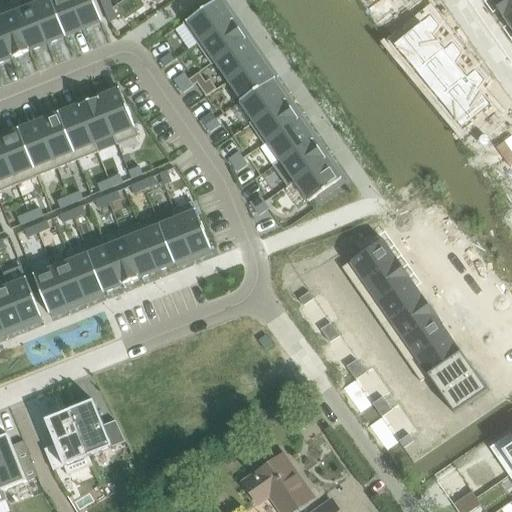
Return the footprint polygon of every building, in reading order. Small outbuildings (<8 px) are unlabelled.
[(13,4),(12,5),(30,52),(48,44),(30,0),(29,0),(30,2),(14,9),(13,4)] [(50,0),(30,0),(48,44),(65,37),(65,38),(66,38),(50,0)] [(71,0),(50,0),(66,38),(67,37),(66,37),(84,30),(71,0)] [(93,0),(71,0),(84,30),(101,23),(102,23),(103,23),(93,0)] [(109,0),(102,0),(101,1),(105,12),(114,9),(109,0)] [(219,0),(184,25),(198,45),(233,21),(220,2),(220,1),(219,0)] [(511,0),(492,0),(504,18),(511,12),(511,0)] [(12,5),(0,9),(0,27),(12,59),(30,52),(12,5)] [(114,9),(105,12),(110,24),(118,20),(114,9)] [(430,16),(393,47),(415,74),(444,50),(438,42),(433,36),(440,27),(430,16)] [(233,21),(198,45),(212,65),(247,41),(233,21)] [(0,63),(12,59),(0,27),(0,63)] [(247,41),(212,65),(212,66),(216,63),(229,82),(261,60),(247,41)] [(444,50),(415,74),(437,101),(467,77),(460,69),(456,63),(462,54),(453,43),(444,50)] [(171,54),(160,62),(165,68),(175,61),(171,54)] [(261,60),(229,82),(242,101),(240,102),(241,103),(274,80),(261,60)] [(467,77),(437,101),(461,130),(490,106),(482,96),(478,90),(484,81),(475,70),(467,77)] [(185,74),(174,81),(179,88),(189,81),(185,74)] [(274,80),(241,103),(254,122),(250,125),(251,126),(286,101),(273,83),(273,82),(275,81),(275,80),(274,80)] [(189,81),(179,88),(183,95),(194,87),(189,81)] [(119,91),(99,99),(118,146),(139,137),(121,90),(119,90),(119,91)] [(99,99),(79,107),(98,154),(99,153),(96,144),(114,137),(117,146),(118,146),(99,99)] [(286,101),(251,126),(264,145),(300,121),(286,101)] [(79,107),(59,115),(71,143),(76,158),(78,162),(98,154),(79,107)] [(212,113),(201,121),(206,128),(217,120),(212,113)] [(59,115),(39,123),(56,166),(58,170),(78,162),(76,158),(71,143),(59,115)] [(217,120),(206,128),(211,134),(222,127),(217,120)] [(300,121),(264,145),(265,146),(269,144),(281,161),(273,167),(274,168),(313,141),(300,121)] [(39,123),(20,131),(38,178),(58,170),(56,166),(39,123)] [(18,131),(0,138),(0,141),(18,186),(38,178),(20,131),(19,131),(18,131)] [(0,192),(18,186),(0,141),(0,192)] [(313,141),(274,168),(288,188),(327,160),(313,141)] [(239,153),(229,160),(233,167),(244,160),(239,153)] [(244,160),(233,167),(238,174),(249,166),(244,160)] [(327,160),(288,188),(288,189),(296,183),(309,202),(310,203),(319,197),(342,181),(341,180),(327,160)] [(140,167),(129,172),(132,180),(143,176),(140,167)] [(172,183),(168,172),(167,172),(160,175),(165,186),(172,183)] [(120,176),(109,180),(112,189),(124,184),(120,176)] [(154,177),(142,182),(146,191),(157,186),(154,177)] [(109,180),(97,185),(101,193),(112,189),(109,180)] [(142,182),(131,187),(134,195),(146,191),(142,182)] [(80,192),(69,197),(72,205),(84,201),(80,192)] [(118,192),(107,197),(110,205),(122,201),(118,192)] [(261,196),(250,204),(255,210),(265,203),(261,196)] [(69,197),(58,202),(61,210),(72,205),(69,197)] [(107,197),(95,202),(99,210),(110,205),(107,197)] [(193,203),(174,211),(193,257),(211,250),(211,251),(212,250),(193,203)] [(265,203),(255,210),(259,217),(270,210),(265,203)] [(83,207),(71,212),(75,220),(86,215),(83,207)] [(40,209),(29,214),(33,222),(44,217),(40,209)] [(160,222),(158,222),(175,265),(176,265),(176,264),(193,257),(174,211),(173,211),(177,220),(162,226),(160,222)] [(71,212),(60,216),(63,225),(75,220),(71,212)] [(29,214),(18,218),(21,227),(33,222),(29,214)] [(47,222),(36,226),(39,235),(51,230),(47,222)] [(141,224),(139,225),(157,272),(175,265),(158,222),(142,229),(141,224)] [(139,225),(121,232),(140,279),(157,272),(139,225)] [(36,226),(25,231),(28,240),(39,235),(36,226)] [(121,232),(103,240),(105,244),(122,286),(140,279),(121,232)] [(363,254),(350,263),(363,283),(397,260),(383,240),(373,247),(371,243),(360,250),(363,254)] [(87,246),(85,247),(104,293),(105,293),(122,286),(105,244),(89,250),(87,246)] [(85,247),(67,254),(71,263),(86,300),(103,293),(104,294),(104,293),(85,247)] [(397,260),(363,283),(376,302),(410,278),(397,260)] [(71,263),(53,270),(68,307),(86,300),(71,263)] [(36,276),(34,277),(50,315),(51,315),(51,314),(68,307),(53,270),(36,277),(36,276)] [(410,278),(376,302),(389,320),(423,297),(410,278)] [(10,286),(8,287),(23,325),(41,318),(41,319),(42,318),(29,284),(28,284),(27,284),(28,284),(12,291),(10,286)] [(8,287),(0,290),(0,318),(6,332),(23,325),(8,287)] [(309,293),(299,299),(304,306),(314,299),(309,293)] [(423,297),(389,320),(402,339),(436,316),(423,297)] [(436,316),(402,339),(415,358),(449,335),(436,316)] [(331,323),(321,330),(325,337),(335,330),(331,323)] [(335,330),(325,337),(330,343),(340,337),(335,330)] [(449,335),(415,358),(428,377),(462,354),(449,335)] [(267,336),(259,341),(266,351),(274,346),(267,336)] [(462,354),(428,377),(442,396),(475,373),(462,354)] [(357,361),(347,368),(352,374),(361,367),(357,361)] [(361,367),(352,374),(356,381),(366,374),(361,367)] [(475,373),(442,396),(455,415),(488,392),(475,373)] [(383,398),(373,405),(378,412),(388,405),(383,398)] [(83,406),(70,411),(90,458),(113,448),(126,443),(116,422),(104,427),(94,402),(83,406)] [(388,405),(378,412),(382,418),(392,411),(388,405)] [(56,446),(45,451),(54,472),(65,468),(68,477),(93,467),(90,458),(70,411),(46,421),(56,446)] [(9,436),(0,439),(0,485),(6,502),(8,501),(4,492),(27,483),(24,475),(19,461),(9,436)] [(410,436),(400,443),(404,449),(414,442),(410,436)] [(511,437),(511,436),(491,449),(510,478),(511,476),(511,437)] [(30,457),(19,461),(24,475),(36,471),(30,457)] [(283,457),(245,485),(258,503),(271,495),(282,511),(292,511),(312,498),(283,457)] [(0,485),(0,511),(10,511),(6,502),(0,485)] [(473,493),(463,500),(471,511),(473,511),(482,506),(473,493)] [(471,511),(463,500),(454,506),(457,511),(471,511)] [(320,511),(338,511),(332,503),(320,511)]
